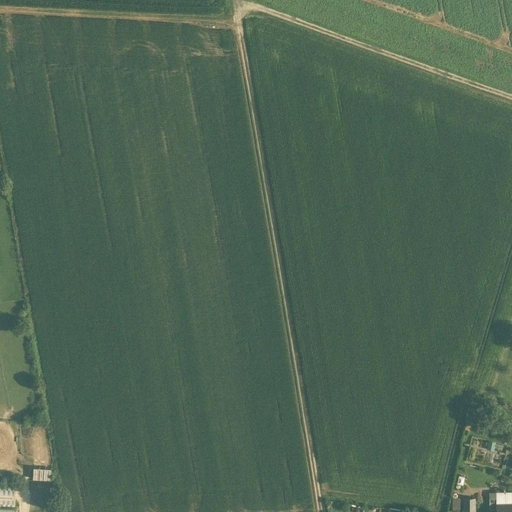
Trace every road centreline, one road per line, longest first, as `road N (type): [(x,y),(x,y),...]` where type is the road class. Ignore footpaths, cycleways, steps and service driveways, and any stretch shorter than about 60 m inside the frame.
road 1 (track): [(323,511),(235,0)]
road 2 (track): [(236,5),(511,97)]
road 3 (track): [(239,24),(0,9)]
